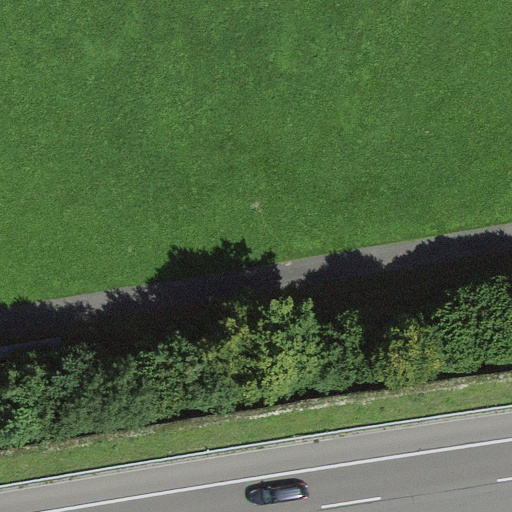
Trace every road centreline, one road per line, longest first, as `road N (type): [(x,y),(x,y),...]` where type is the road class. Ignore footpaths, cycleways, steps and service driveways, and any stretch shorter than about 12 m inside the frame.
road 1 (track): [(0,326),(511,240)]
road 2 (motorway): [(511,479),(300,511)]
